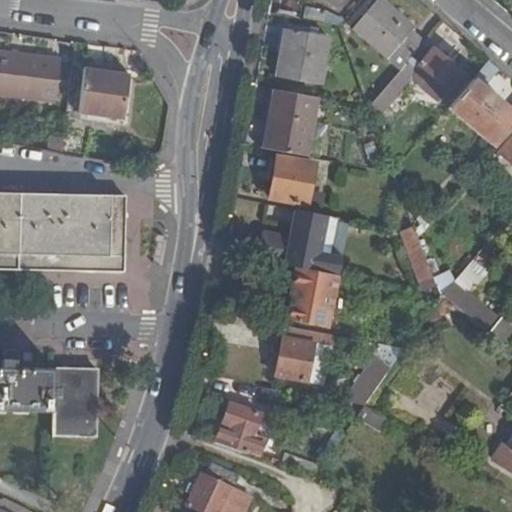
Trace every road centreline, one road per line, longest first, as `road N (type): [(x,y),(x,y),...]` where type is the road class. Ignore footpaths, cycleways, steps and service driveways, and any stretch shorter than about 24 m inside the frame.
road 1 (tertiary): [(204,225),(245,0)]
road 2 (residential): [(204,225),(205,134),(221,50),(210,26)]
road 3 (tertiary): [(177,331),(155,421),(117,511)]
road 4 (tertiary): [(189,103),(186,285)]
road 5 (residential): [(0,327),(177,331)]
road 6 (residential): [(76,12),(148,34),(174,60),(189,103)]
road 7 (residential): [(210,26),(76,12)]
